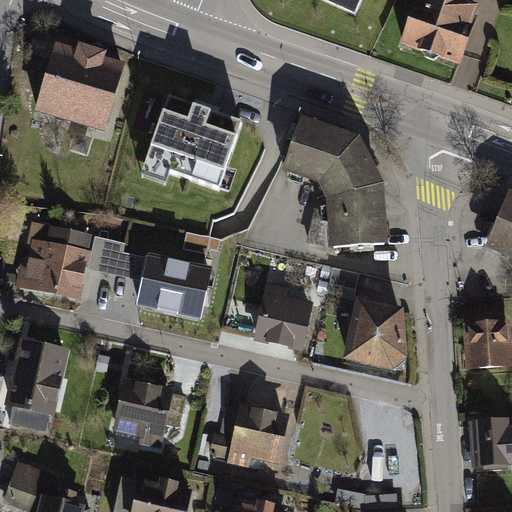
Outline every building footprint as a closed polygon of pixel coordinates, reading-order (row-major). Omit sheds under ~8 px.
[(319,0),(357,17),(364,0),(319,0)] [(476,9),(447,0),(417,0),(403,45),(459,62),(476,9)] [(124,70),(59,54),(44,114),(109,131),(124,70)] [(242,126),(166,100),(139,178),(163,187),(167,175),(220,193),(242,126)] [(354,140),(297,121),(281,175),(317,187),(327,201),(332,252),(385,251),(382,185),(354,140)] [(511,197),(510,197),(489,248),(511,257),(511,197)] [(93,238),(49,228),(45,244),(32,241),(24,276),(17,275),(14,289),(78,303),(93,238)] [(211,271),(146,258),(135,312),(200,325),(211,271)] [(316,303),(274,295),(264,348),(307,355),(316,303)] [(396,312),(356,305),(351,362),(399,370),(396,312)] [(509,325),(467,327),(470,372),(511,370),(509,325)] [(65,369),(18,360),(8,411),(55,420),(65,369)] [(170,396),(122,389),(114,447),(161,454),(170,396)] [(287,423),(243,413),(230,471),(274,480),(287,423)] [(511,427),(473,432),(478,474),(511,470),(511,427)] [(58,475),(19,464),(6,510),(12,511),(77,511),(74,511),(78,495),(54,489),(58,475)] [(187,511),(191,498),(136,488),(131,511),(187,511)] [(367,506),(397,504),(396,493),(366,495),(367,506)]
